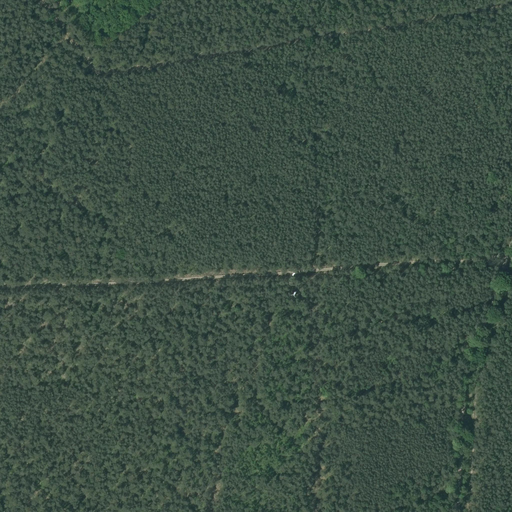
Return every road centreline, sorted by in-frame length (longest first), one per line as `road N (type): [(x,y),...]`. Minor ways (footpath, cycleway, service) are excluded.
road 1 (track): [(511,264),(0,287)]
road 2 (track): [(40,0),(88,58),(109,69),(511,3)]
road 3 (track): [(457,511),(462,407),(511,241)]
road 4 (unknown): [(511,289),(479,393),(473,511)]
